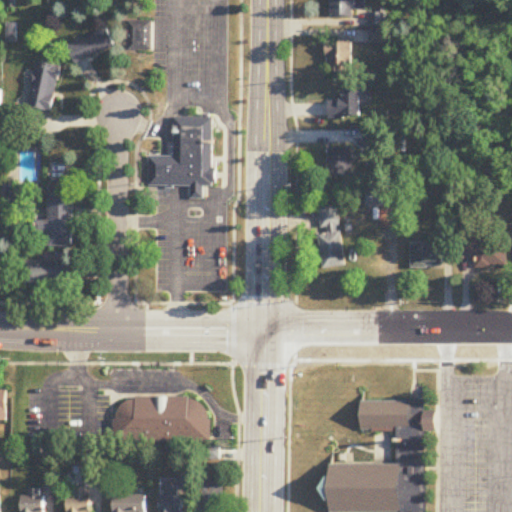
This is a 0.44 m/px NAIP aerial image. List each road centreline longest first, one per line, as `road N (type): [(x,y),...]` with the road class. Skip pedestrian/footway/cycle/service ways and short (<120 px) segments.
road 1 (secondary): [(264,331),(265,0)]
road 2 (secondary): [(511,331),(264,331)]
road 3 (residential): [(117,330),(118,117)]
road 4 (secondary): [(262,511),(264,331)]
road 5 (secondary): [(264,331),(117,330)]
